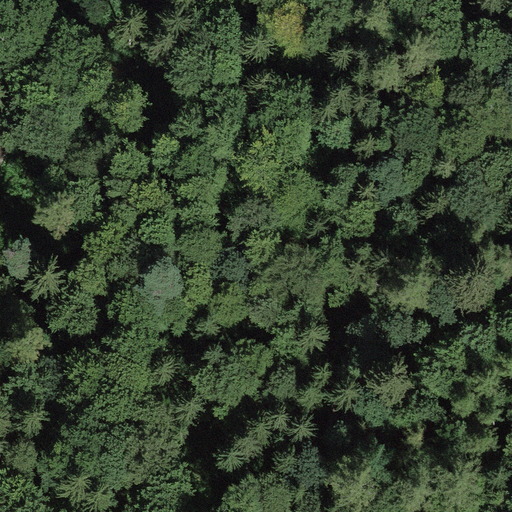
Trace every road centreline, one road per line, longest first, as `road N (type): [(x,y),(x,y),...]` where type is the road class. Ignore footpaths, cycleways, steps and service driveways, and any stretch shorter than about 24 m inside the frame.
road 1 (track): [(511,320),(432,380),(323,511)]
road 2 (track): [(0,150),(34,93),(145,0)]
